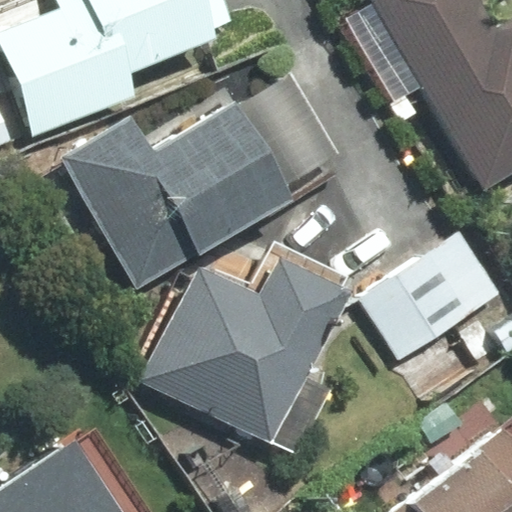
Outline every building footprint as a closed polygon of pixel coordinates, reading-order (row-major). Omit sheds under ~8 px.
[(230,20),(222,0),(55,0),(58,7),(0,29),(0,44),(35,135),(137,96),(129,76),(220,40),(214,26),(230,20)] [(511,22),(499,30),(480,0),(373,0),(487,187),(511,172),(511,22)] [(132,112),(57,156),(136,292),(291,202),(281,186),(326,160),(280,80),(236,106),(234,103),(154,149),(132,112)] [(359,303),(398,361),(498,294),(459,236),(359,303)] [(351,293),(343,288),(348,278),(275,241),(248,293),(199,269),(143,380),(297,457),(331,389),(308,378),(351,293)] [(392,508),(387,511),(325,511),(320,506),(312,511),(511,511),(511,429),(498,414),(392,508)] [(128,511),(80,442),(0,496),(0,511),(128,511)]
